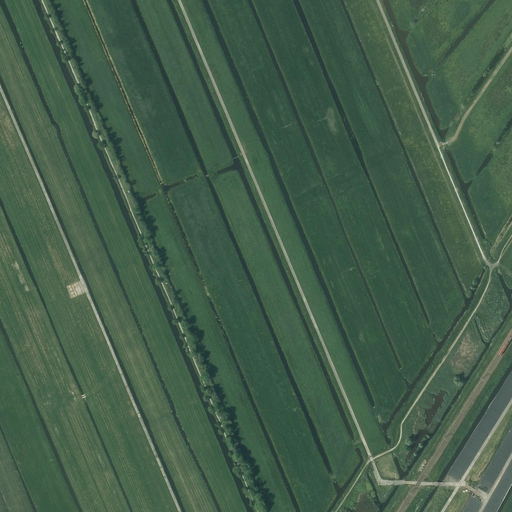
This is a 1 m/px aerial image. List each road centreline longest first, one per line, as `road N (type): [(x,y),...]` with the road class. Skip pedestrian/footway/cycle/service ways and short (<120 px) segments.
road 1 (track): [(487,499),(459,484),(379,480),(178,0)]
road 2 (track): [(377,0),(437,146),(451,139)]
